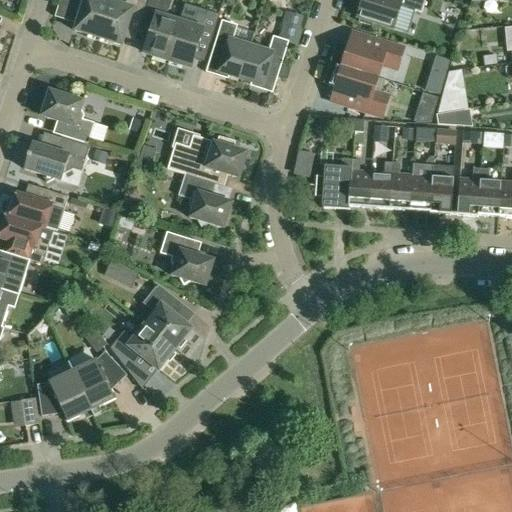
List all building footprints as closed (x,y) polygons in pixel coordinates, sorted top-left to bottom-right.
[(74,31),(99,38),(111,1),(108,0),(61,0),(82,6),(74,31)] [(142,21),(148,0),(126,0),(125,5),(111,1),(99,38),(122,46),(129,21),(141,25),(142,21)] [(145,53),(168,60),(180,22),(166,17),(171,0),(148,0),(142,21),(154,24),(145,53)] [(362,0),(358,16),(361,17),(360,21),(372,25),(373,21),(394,27),(401,6),(422,12),(425,0),(362,0)] [(211,42),(220,14),(207,10),(205,15),(197,13),(193,26),(180,22),(168,60),(190,67),(199,39),(211,42)] [(283,23),(301,29),(305,17),(287,11),(283,23)] [(225,72),(241,77),(251,46),(233,40),(238,25),(222,20),(206,72),(208,72),(224,77),(225,72)] [(273,93),(289,41),(273,36),(269,51),(251,46),(241,77),(257,82),(255,87),(271,92),(273,93)] [(372,51),(349,44),(342,67),(378,78),(382,64),(397,69),(404,48),(375,39),(372,51)] [(438,55),(434,69),(448,74),(452,60),(438,55)] [(484,57),(485,65),(496,63),(495,55),(484,57)] [(357,96),(353,108),(382,117),(389,96),(381,93),(385,81),(378,78),(342,67),(335,89),(357,96)] [(41,116),(65,124),(61,136),(88,144),(95,123),(83,119),(84,115),(81,109),(84,101),(49,90),(41,116)] [(431,122),(434,112),(418,107),(414,122),(415,122),(431,122)] [(436,115),(438,125),(472,128),(470,110),(436,115)] [(346,118),(345,130),(355,131),(356,119),(346,118)] [(374,126),(373,143),(387,144),(388,127),(374,126)] [(457,131),(437,129),(436,144),(456,146),(457,131)] [(176,144),(168,169),(185,175),(212,184),(216,171),(240,178),(248,152),(234,148),(236,143),(219,137),(217,143),(193,136),(189,148),(176,144)] [(59,152),(33,143),(24,169),(42,175),(47,184),(55,179),(61,181),(63,174),(73,169),(82,172),(90,147),(63,139),(59,152)] [(324,208),(325,208),(336,209),(336,206),(349,207),(352,159),(342,159),(341,167),(325,166),(324,177),(317,176),(315,197),(323,197),(322,205),(322,207),(323,207),(324,208)] [(349,207),(369,208),(372,172),(360,172),(360,160),(352,159),(349,207)] [(385,163),(384,173),(372,172),(369,208),(389,210),(393,163),(385,163)] [(400,174),(401,164),(393,163),(389,210),(410,211),(412,175),(400,174)] [(413,164),(412,175),(410,211),(430,212),(430,214),(433,165),(413,164)] [(451,215),(454,178),(455,167),(433,165),(430,214),(451,215)] [(457,216),(478,217),(481,168),(474,167),(473,180),(460,179),(457,216)] [(490,168),(481,168),(478,217),(479,217),(479,216),(498,217),(501,182),(489,181),(490,168)] [(202,228),(209,224),(224,228),(232,202),(208,195),(212,184),(185,175),(178,196),(190,199),(189,204),(192,210),(190,218),(198,220),(202,228)] [(511,182),(501,182),(498,217),(511,218),(511,182)] [(39,200),(17,193),(10,216),(46,228),(50,213),(62,217),(69,197),(43,189),(39,200)] [(30,260),(43,264),(54,230),(46,228),(10,216),(6,214),(0,234),(0,238),(7,241),(4,252),(18,256),(27,259),(30,260)] [(184,286),(192,282),(206,286),(214,260),(190,253),(194,240),(167,232),(160,253),(172,257),(171,261),(174,268),(172,275),(179,278),(184,286)] [(90,242),(88,249),(97,251),(99,245),(90,242)] [(27,259),(18,256),(4,252),(2,251),(0,255),(0,289),(19,296),(30,260),(27,259)] [(126,268),(111,262),(104,277),(118,284),(126,268)] [(176,350),(193,329),(175,315),(183,306),(159,287),(158,289),(156,288),(143,304),(154,313),(144,325),(176,350)] [(67,317),(78,311),(73,300),(62,305),(67,317)] [(0,326),(2,327),(9,305),(0,302),(0,326)] [(104,325),(98,332),(108,340),(113,333),(104,325)] [(159,371),(176,350),(144,325),(128,345),(119,338),(111,348),(134,366),(142,357),(159,371)] [(96,361),(73,372),(91,410),(115,399),(111,391),(127,376),(105,353),(96,361)] [(68,422),(91,410),(73,372),(50,383),(38,385),(42,417),(64,413),(68,422)] [(36,398),(22,400),(26,426),(40,424),(36,398)] [(297,511),(295,501),(244,511),(297,511)]
